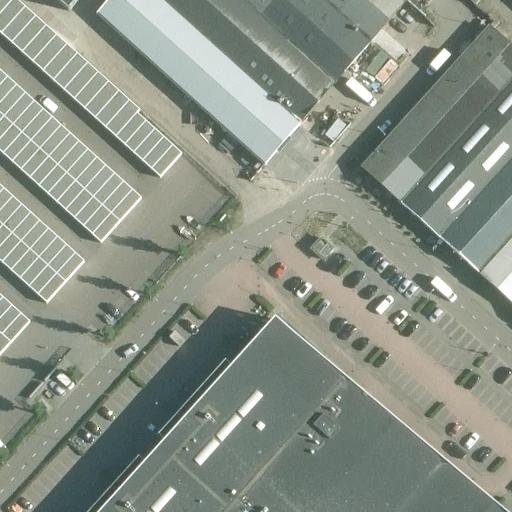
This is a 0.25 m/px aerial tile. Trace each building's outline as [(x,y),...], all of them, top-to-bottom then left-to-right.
[(0,0),(0,15),(13,0),(0,0)] [(0,34),(1,36),(25,9),(15,0),(13,0),(0,15),(0,34)] [(79,0),(52,0),(68,13),(79,0)] [(299,126),(160,0),(110,0),(97,16),(264,167),(299,126)] [(335,85),(240,0),(160,0),(299,126),(335,85)] [(371,44),(322,0),(240,0),(335,85),(371,44)] [(403,0),(322,0),(371,44),(406,2),(403,0)] [(11,45),(36,18),(25,9),(1,36),(11,45)] [(21,54),(46,28),(36,18),(11,45),(21,54)] [(32,64),(56,37),(46,28),(21,54),(32,64)] [(363,169),(363,170),(402,205),(511,83),(511,47),(490,28),(363,169)] [(42,73),(67,46),(56,37),(32,64),(42,73)] [(53,82),(77,55),(67,46),(42,73),(53,82)] [(63,92),(87,65),(77,55),(53,82),(63,92)] [(74,101),(98,74),(87,65),(63,92),(74,101)] [(84,111),(108,84),(98,74),(74,101),(84,111)] [(0,104),(16,87),(7,79),(0,86),(0,104)] [(511,83),(402,205),(440,240),(511,160),(511,83)] [(94,120),(118,93),(108,84),(84,111),(94,120)] [(0,115),(3,119),(25,95),(16,87),(0,104),(0,115)] [(105,129),(129,102),(118,93),(94,120),(105,129)] [(12,127),(34,103),(25,95),(3,119),(12,127)] [(115,139),(137,115),(139,112),(129,102),(105,129),(115,139)] [(21,135),(43,111),(34,103),(12,127),(21,135)] [(30,143),(52,119),(43,111),(21,135),(30,143)] [(124,147),(146,123),(137,115),(115,139),(124,147)] [(0,140),(12,127),(3,119),(0,122),(0,140)] [(39,151),(61,127),(52,119),(30,143),(39,151)] [(133,155),(154,131),(146,123),(124,147),(133,155)] [(0,153),(3,156),(21,135),(12,127),(0,140),(0,153)] [(48,159),(70,135),(61,127),(39,151),(48,159)] [(142,163),(163,139),(154,131),(133,155),(142,163)] [(11,164),(30,143),(21,135),(3,156),(11,164)] [(57,167),(79,143),(70,135),(48,159),(57,167)] [(151,171),(172,147),(163,139),(142,163),(151,171)] [(20,172),(39,151),(30,143),(11,164),(20,172)] [(66,175),(87,151),(79,143),(57,167),(66,175)] [(160,179),(181,155),(172,147),(151,171),(160,179)] [(29,180),(48,159),(39,151),(20,172),(29,180)] [(75,183),(96,159),(87,151),(66,175),(75,183)] [(38,188),(57,167),(48,159),(29,180),(38,188)] [(84,191),(105,167),(96,159),(75,183),(84,191)] [(511,160),(440,240),(479,274),(511,238),(511,160)] [(47,196),(66,175),(57,167),(38,188),(47,196)] [(93,199),(114,175),(105,167),(84,191),(93,199)] [(56,204),(75,183),(66,175),(47,196),(56,204)] [(102,207),(123,184),(114,175),(93,199),(102,207)] [(65,212),(84,191),(75,183),(56,204),(65,212)] [(110,215),(132,192),(123,184),(102,207),(110,215)] [(0,212),(12,198),(3,190),(0,194),(0,212)] [(74,220),(93,199),(84,191),(65,212),(74,220)] [(141,200),(132,192),(110,215),(119,224),(141,200)] [(0,225),(3,227),(21,207),(12,198),(0,212),(0,225)] [(83,228),(102,207),(93,199),(74,220),(83,228)] [(11,235),(30,215),(21,207),(3,227),(11,235)] [(92,236),(110,215),(102,207),(83,228),(92,236)] [(20,243),(39,223),(30,215),(11,235),(20,243)] [(100,244),(119,224),(110,215),(92,236),(100,244)] [(29,252),(48,231),(39,223),(20,243),(29,252)] [(0,248),(11,235),(3,227),(0,230),(0,248)] [(38,260),(57,239),(48,231),(29,252),(38,260)] [(20,243),(11,235),(0,248),(0,263),(1,265),(20,243)] [(511,238),(479,274),(511,304),(511,238)] [(47,268),(66,247),(57,239),(38,260),(47,268)] [(29,252),(20,243),(1,265),(10,273),(29,252)] [(56,276),(75,255),(66,247),(47,268),(56,276)] [(38,260),(29,252),(10,273),(19,281),(38,260)] [(84,263),(75,255),(56,276),(65,284),(84,263)] [(47,268),(38,260),(19,281),(28,289),(47,268)] [(56,276),(47,268),(28,289),(37,297),(56,276)] [(65,284),(56,276),(37,297),(46,305),(65,284)] [(3,299),(0,301),(0,319),(11,307),(3,299)] [(11,307),(0,319),(0,334),(0,335),(1,336),(20,315),(11,307)] [(20,315),(1,336),(10,344),(29,323),(20,315)] [(487,511),(350,387),(276,320),(104,511),(487,511)] [(0,335),(0,334),(0,355),(10,344),(1,336),(0,335)]
